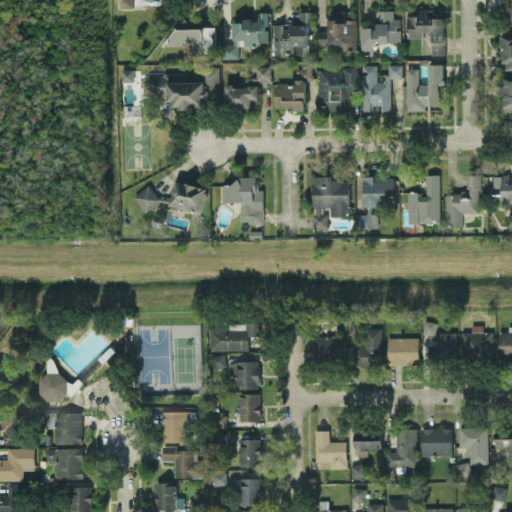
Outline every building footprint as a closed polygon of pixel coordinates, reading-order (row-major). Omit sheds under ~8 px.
[(400,42),(400,17),(393,18),(393,9),(379,10),(380,25),(361,25),(362,54),(373,54),(373,42),(400,42)] [(431,55),(445,54),(444,17),(427,17),(427,9),(417,9),(417,15),(407,15),(407,37),(424,37),(424,31),(431,31),(431,55)] [(356,19),(346,19),(346,10),(327,10),(327,31),(317,31),(318,45),(345,45),(345,49),(357,49),(356,19)] [(238,57),(238,39),(245,39),(246,47),(260,46),(260,41),(268,41),(268,11),(258,11),(258,19),(233,20),(233,43),(223,43),(223,57),(238,57)] [(273,53),(308,54),(309,11),(299,11),(298,23),(274,23),(273,53)] [(190,53),(216,53),(216,22),(171,22),(171,45),(190,45),(190,53)] [(511,31),(501,32),(502,69),(511,69),(511,31)] [(407,109),(444,108),(443,63),(428,63),(429,83),(419,83),(419,67),(406,67),(407,109)] [(390,110),(390,77),(402,77),(402,64),(387,64),(387,81),(377,80),(377,64),(363,64),(362,110),(390,110)] [(271,80),(271,66),(256,66),(256,80),(271,80)] [(318,69),(319,108),(349,108),(349,90),(358,90),(358,66),(341,66),(341,68),(318,69)] [(275,108),(306,108),(305,80),(312,80),(311,67),(295,67),(295,82),(275,82),(275,108)] [(133,68),(121,69),(121,81),(133,80),(133,68)] [(511,113),(511,73),(504,74),(504,84),(502,84),(503,114),(511,113)] [(251,107),(252,99),(258,99),(258,85),(225,84),(224,107),(251,107)] [(439,173),(425,174),(426,191),(408,192),(408,222),(440,221),(439,173)] [(445,192),(446,226),(462,226),(462,212),(480,211),(479,173),(467,173),(467,191),(445,192)] [(511,174),(493,175),(494,204),(511,203),(511,174)] [(264,222),(263,188),(258,188),(258,175),(234,176),(234,184),(222,185),(222,201),(240,201),(240,222),(264,222)] [(328,228),(327,214),(321,214),(321,206),(330,206),(330,215),(349,215),(349,180),(333,180),(333,175),(313,175),(313,228),(328,228)] [(393,176),(363,176),(363,205),(393,205),(393,176)] [(190,209),(188,217),(200,219),(206,185),(174,180),(170,205),(190,209)] [(133,196),(146,212),(162,200),(149,183),(133,196)] [(378,227),(377,213),(356,213),(356,228),(378,227)] [(423,332),(435,334),(437,321),(425,320),(423,332)] [(232,327),(210,328),(211,350),(248,349),(248,341),(256,340),(256,321),(232,322),(232,327)] [(461,331),(462,358),(493,357),(493,331),(483,331),(482,324),(471,324),(471,331),(461,331)] [(382,325),(350,326),(350,337),(364,337),(364,344),(355,345),(355,365),(382,364),(382,325)] [(499,331),(500,361),(511,360),(511,325),(508,326),(508,331),(499,331)] [(456,331),(438,331),(438,344),(430,344),(430,358),(457,358),(456,331)] [(314,335),(315,360),(345,360),(345,335),(314,335)] [(388,363),(419,363),(419,336),(388,337),(388,363)] [(212,355),(214,367),(225,365),(224,354),(212,355)] [(57,371),(57,359),(48,359),(48,371),(57,371)] [(259,360),(229,361),(229,375),(237,375),(237,388),(259,387),(259,360)] [(65,373),(39,373),(39,400),(63,400),(64,394),(75,394),(75,382),(65,381),(65,373)] [(260,392),(239,392),(239,420),(261,419),(260,392)] [(161,441),(187,441),(187,421),(196,421),(196,410),(162,410),(161,441)] [(82,411),(55,412),(56,442),(82,442),(82,411)] [(5,443),(20,444),(21,413),(0,412),(0,428),(5,428),(5,443)] [(46,426),(55,427),(55,413),(47,412),(46,426)] [(226,426),(226,414),(213,413),(213,426),(226,426)] [(459,426),(459,447),(469,446),(470,463),(488,463),(488,425),(459,426)] [(511,426),(495,427),(495,448),(511,447),(511,426)] [(396,451),(386,450),(385,466),(417,466),(418,428),(396,427),(396,451)] [(421,455),(452,454),(452,427),(421,427),(421,455)] [(329,429),(315,429),(316,468),(347,467),(346,440),(330,440),(329,429)] [(382,449),(381,429),(353,430),(354,450),(382,449)] [(261,438),(239,438),(240,465),(261,465),(261,438)] [(201,476),(200,459),(194,459),(194,449),(176,450),(176,445),(162,445),(163,459),(174,459),(175,477),(201,476)] [(84,477),(83,446),(46,447),(47,460),(55,460),(56,478),(84,477)] [(0,479),(23,480),(23,469),(35,469),(35,447),(7,447),(7,458),(0,458),(0,479)] [(458,476),(470,474),(468,461),(456,463),(458,476)] [(353,477),(366,474),(363,462),(350,465),(353,477)] [(226,484),(226,471),(212,471),(212,484),(226,484)] [(241,504),(263,503),(262,476),(240,477),(241,504)] [(0,493),(0,511),(22,511),(21,481),(7,482),(8,493),(0,493)] [(156,509),(176,509),(176,481),(155,481),(156,509)] [(91,511),(91,485),(69,486),(69,511),(91,511)] [(506,487),(494,485),(492,498),(504,499),(506,487)] [(365,487),(352,487),(352,499),(364,500),(365,487)] [(417,511),(417,498),(387,498),(386,511),(417,511)] [(347,511),(348,508),(321,507),(321,501),(318,501),(317,511),(347,511)] [(383,511),(383,502),(366,502),(367,511),(362,511),(383,511)]
